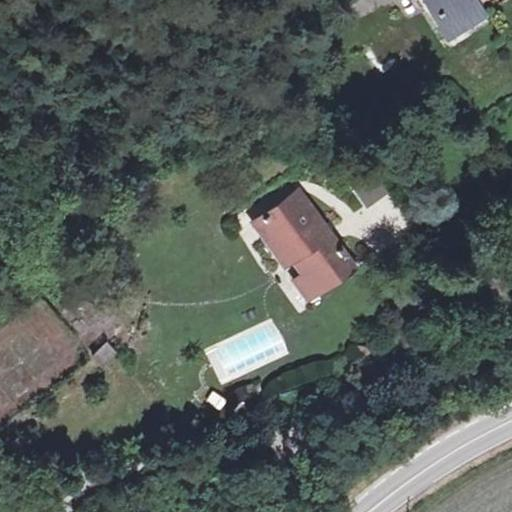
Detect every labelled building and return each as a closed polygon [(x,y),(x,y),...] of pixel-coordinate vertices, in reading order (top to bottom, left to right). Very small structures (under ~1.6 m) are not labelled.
[(467,23),(452,0),(395,0),(411,26),(416,22),(425,35),(429,34),(438,48),(455,38),(454,34),(469,25),(467,23)] [(511,0),(452,0),(467,23),(495,6),(507,25),(511,22),(511,0)] [(357,177),(335,193),(352,219),(375,202),(357,177)] [(337,280),(283,203),(236,235),(266,278),(273,273),(297,307),(337,280)] [(95,379),(108,366),(99,357),(85,370),(95,379)]
